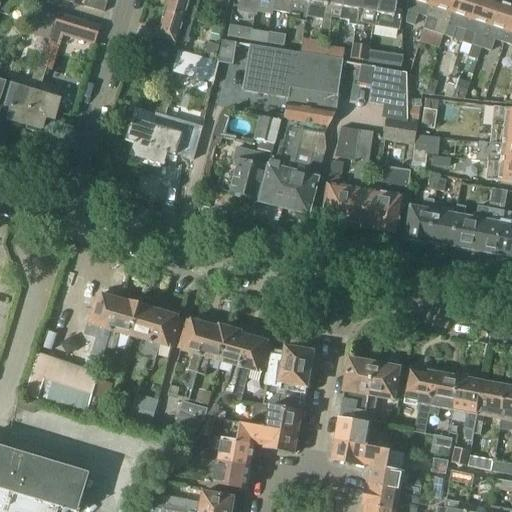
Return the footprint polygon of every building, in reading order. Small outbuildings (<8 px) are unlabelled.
[(85,0),(83,7),(103,14),(107,2),(101,0),(85,0)] [(166,0),(163,14),(193,21),(198,0),(166,0)] [(238,0),(237,13),(256,16),(256,13),(254,13),(256,0),(238,0)] [(256,0),(254,13),(256,13),(271,16),(272,16),(272,11),(273,0),(256,0)] [(273,0),(272,11),(289,14),(291,0),(273,0)] [(291,0),(289,14),(299,16),(299,21),(305,22),(306,18),(305,17),(308,0),(291,0)] [(308,0),(305,17),(306,18),(321,20),(322,20),(325,0),(308,0)] [(322,20),(320,29),(329,31),(331,21),(330,21),(330,18),(339,20),(342,0),(325,0),(322,20)] [(342,0),(339,20),(348,21),(348,25),(355,26),(359,0),(342,0)] [(359,0),(355,26),(364,28),(364,24),(373,26),(377,0),(359,0)] [(377,0),(373,26),(398,30),(400,17),(392,16),(395,0),(377,0)] [(408,12),(405,19),(406,24),(413,26),(417,15),(426,19),(432,0),(410,0),(406,11),(408,12)] [(432,0),(426,19),(422,29),(442,36),(455,0),(432,0)] [(455,0),(442,36),(462,42),(476,0),(455,0)] [(490,0),(476,0),(462,42),(482,49),(498,3),(490,0)] [(2,1),(0,6),(0,13),(7,16),(11,4),(2,1)] [(225,13),(228,4),(216,2),(214,10),(225,13)] [(511,7),(498,3),(482,49),(490,52),(494,41),(506,44),(511,26),(511,7)] [(22,32),(48,40),(56,16),(31,8),(22,32)] [(57,16),(56,16),(48,40),(49,41),(48,44),(59,47),(62,37),(94,46),(99,26),(57,14),(57,16)] [(155,27),(152,38),(185,47),(193,21),(163,14),(159,28),(155,27)] [(229,29),(227,37),(242,40),(244,29),(229,26),(229,29)] [(212,28),(209,40),(218,42),(221,30),(212,28)] [(256,30),(254,42),(266,44),(267,32),(256,30)] [(274,33),(272,44),(283,46),(285,35),(274,33)] [(139,65),(171,73),(177,52),(145,42),(139,65)] [(216,63),(216,64),(218,64),(228,66),(232,43),(222,42),(216,63)] [(216,56),(218,46),(206,43),(203,52),(216,56)] [(302,44),(300,54),(315,57),(317,47),(302,44)] [(352,45),(350,59),(368,62),(370,47),(352,45)] [(249,46),(242,87),(259,90),(265,49),(249,46)] [(317,47),(315,57),(333,59),(334,49),(317,47)] [(265,49),(259,90),(274,93),(281,52),(265,49)] [(334,49),(333,59),(342,61),(343,51),(334,49)] [(216,63),(177,52),(171,73),(211,84),(216,63)] [(281,52),(274,93),(285,95),(286,92),(287,93),(288,90),(293,91),(296,72),(299,54),(298,54),(281,52)] [(299,54),(296,72),(340,79),(342,62),(342,61),(333,59),(315,57),(300,54),(299,54)] [(384,55),(383,66),(400,68),(402,57),(384,55)] [(433,96),(444,61),(436,58),(424,95),(433,96)] [(41,84),(45,70),(35,67),(31,81),(41,84)] [(363,67),(360,85),(369,87),(373,69),(363,67)] [(373,69),(368,104),(406,111),(405,74),(373,69)] [(296,72),(293,91),(336,97),(336,98),(337,98),(340,79),(296,72)] [(9,84),(2,105),(11,108),(7,120),(10,121),(10,125),(18,128),(21,125),(23,125),(34,91),(38,93),(41,84),(31,81),(29,90),(12,85),(9,84)] [(34,91),(23,125),(26,126),(27,130),(34,132),(37,129),(40,130),(44,118),(52,120),(54,116),(61,90),(41,84),(38,93),(34,91)] [(455,86),(452,98),(464,100),(467,91),(455,86)] [(285,95),(285,99),(287,99),(286,105),(334,113),(336,98),(336,97),(293,91),(288,90),(287,93),(286,92),(285,95)] [(158,103),(154,117),(163,120),(164,117),(168,106),(158,103)] [(286,105),(283,121),(325,129),(334,113),(286,105)] [(511,109),(494,108),(491,127),(511,128),(511,109)] [(423,109),(422,119),(434,121),(436,111),(423,109)] [(156,128),(146,161),(148,162),(147,166),(159,169),(160,166),(162,166),(166,154),(193,161),(202,129),(164,117),(163,120),(154,117),(151,126),(156,128)] [(259,117),(253,142),(273,147),(278,122),(259,117)] [(386,117),(382,141),(413,146),(416,122),(386,117)] [(433,129),(434,121),(422,119),(421,127),(433,129)] [(131,120),(124,142),(133,144),(129,157),(131,157),(132,162),(140,164),(144,161),(146,161),(156,128),(151,126),(131,120)] [(273,147),(269,162),(258,203),(282,209),(292,175),(291,175),(302,133),(321,136),(325,129),(283,121),(279,121),(278,122),(273,147)] [(511,128),(491,127),(489,144),(511,146),(511,128)] [(355,161),(359,131),(340,128),(337,147),(335,157),(355,161)] [(350,194),(346,227),(370,230),(375,195),(363,193),(372,133),(359,131),(355,161),(352,181),(350,194)] [(292,175),(282,209),(307,216),(316,179),(322,156),(324,150),(321,136),(303,133),(302,133),(297,149),(309,152),(302,178),(292,175)] [(511,146),(489,144),(487,162),(511,164),(511,146)] [(427,146),(414,145),(414,146),(413,154),(426,155),(427,146)] [(237,162),(229,193),(233,194),(236,197),(239,198),(243,196),(255,199),(266,157),(236,149),(233,161),(237,162)] [(413,154),(412,163),(425,165),(426,155),(413,154)] [(432,157),(430,166),(449,169),(450,159),(432,157)] [(511,164),(487,162),(485,180),(511,183),(511,164)] [(330,163),(321,223),(346,227),(350,194),(352,181),(336,179),(337,176),(339,176),(341,164),(330,163)] [(375,195),(370,230),(395,234),(399,209),(404,210),(410,171),(380,167),(375,195)] [(427,190),(435,191),(437,179),(429,178),(427,190)] [(437,179),(435,191),(443,193),(445,181),(437,179)] [(488,210),(480,252),(498,256),(497,258),(508,260),(508,257),(511,258),(511,223),(501,222),(507,193),(491,190),(488,209),(488,210)] [(408,210),(402,240),(426,245),(427,242),(426,242),(433,202),(424,200),(422,212),(408,210)] [(433,202),(426,242),(427,242),(436,244),(435,246),(446,249),(447,246),(449,246),(454,218),(440,216),(443,203),(433,202)] [(454,218),(449,246),(457,248),(456,250),(467,252),(468,250),(480,252),(488,210),(488,209),(477,207),(474,222),(463,220),(465,207),(456,206),(454,218)] [(100,295),(89,333),(101,336),(96,355),(103,358),(106,348),(120,301),(111,298),(111,296),(102,294),(102,296),(100,295)] [(120,301),(106,348),(114,350),(120,332),(132,336),(141,305),(127,301),(126,303),(120,301)] [(141,305),(132,336),(143,339),(138,357),(139,357),(135,370),(135,371),(144,373),(147,363),(147,360),(148,360),(161,313),(154,311),(155,309),(141,305)] [(161,313),(148,360),(155,362),(160,344),(173,348),(181,319),(179,318),(179,316),(171,313),(170,316),(161,313)] [(189,321),(180,350),(193,353),(194,353),(185,385),(187,388),(193,390),(197,374),(196,374),(210,327),(201,324),(202,322),(193,319),(192,322),(189,321)] [(210,327),(196,374),(197,374),(205,376),(206,375),(210,358),(221,361),(230,330),(217,326),(216,329),(210,327)] [(229,383),(221,398),(232,400),(247,347),(250,338),(243,336),(244,334),(230,330),(221,361),(233,364),(234,365),(229,383)] [(247,347),(232,400),(233,401),(234,400),(242,402),(251,370),(262,373),(270,344),(268,344),(269,341),(259,339),(259,341),(250,338),(247,347)] [(274,348),(264,406),(303,414),(306,399),(314,354),(288,349),(288,350),(274,348)] [(96,380),(98,380),(100,375),(39,353),(27,396),(87,417),(88,411),(87,410),(88,410),(96,380)] [(342,408),(339,421),(365,426),(370,396),(376,365),(367,363),(367,361),(358,359),(358,362),(350,360),(345,392),(342,408)] [(370,396),(365,426),(374,427),(379,399),(379,398),(396,401),(401,370),(398,369),(399,366),(388,364),(387,367),(376,365),(370,396)] [(412,371),(406,403),(420,405),(415,434),(426,435),(429,415),(436,376),(412,371)] [(436,376),(429,415),(439,417),(440,410),(440,409),(454,411),(460,380),(436,376)] [(96,380),(88,410),(87,410),(88,411),(104,415),(114,385),(98,380),(96,380)] [(460,380),(454,411),(468,414),(464,431),(474,433),(476,422),(477,417),(478,417),(484,385),(460,380)] [(484,385),(478,417),(485,418),(501,421),(502,421),(508,389),(504,388),(503,387),(497,386),(495,387),(484,385)] [(501,421),(500,430),(511,432),(511,389),(511,390),(508,389),(502,421),(501,421)] [(201,391),(197,403),(208,406),(212,394),(201,391)] [(156,407),(136,401),(130,419),(151,426),(156,407)] [(250,417),(248,426),(299,436),(302,418),(303,414),(264,406),(257,405),(255,418),(250,417)] [(187,406),(185,415),(205,422),(210,413),(187,406)] [(218,420),(220,413),(221,406),(215,406),(210,413),(207,418),(211,419),(215,420),(218,420)] [(205,423),(205,422),(185,415),(180,413),(176,425),(198,433),(205,423)] [(339,425),(336,443),(388,452),(390,444),(371,440),(374,427),(365,426),(339,421),(339,425)] [(481,436),(484,423),(476,422),(474,433),(474,435),(481,436)] [(191,443),(198,433),(176,425),(173,437),(191,443)] [(239,442),(239,443),(256,446),(264,447),(264,448),(296,454),(299,436),(248,426),(242,425),(239,442)] [(431,454),(450,457),(453,439),(434,436),(431,454)] [(193,448),(187,455),(252,467),(256,446),(239,443),(239,442),(222,439),(215,438),(214,442),(215,442),(213,451),(193,448)] [(452,465),(468,467),(472,442),(468,441),(467,450),(455,448),(452,465)] [(336,443),(332,461),(364,467),(364,466),(373,467),(373,468),(392,472),(395,454),(388,452),(336,443)] [(56,511),(58,509),(67,511),(75,511),(87,475),(0,448),(0,511),(56,511)] [(187,455),(179,467),(217,473),(215,485),(247,490),(247,491),(252,467),(187,455)] [(471,456),(468,468),(492,473),(494,461),(471,456)] [(433,473),(446,476),(449,462),(435,460),(433,473)] [(511,465),(494,462),(492,472),(511,475),(511,465)] [(369,487),(369,488),(420,497),(422,487),(405,484),(407,475),(392,472),(373,468),(369,487)] [(453,472),(451,481),(458,483),(460,474),(453,472)] [(442,501),(446,480),(435,478),(431,499),(442,501)] [(511,482),(496,480),(495,490),(511,492),(511,482)] [(369,486),(365,508),(366,508),(366,507),(393,511),(417,511),(420,497),(369,488),(369,487),(369,486)] [(170,498),(168,507),(195,511),(233,511),(236,498),(204,492),(202,504),(170,498)] [(467,511),(469,505),(460,504),(448,502),(447,509),(445,509),(444,511),(467,511)]
